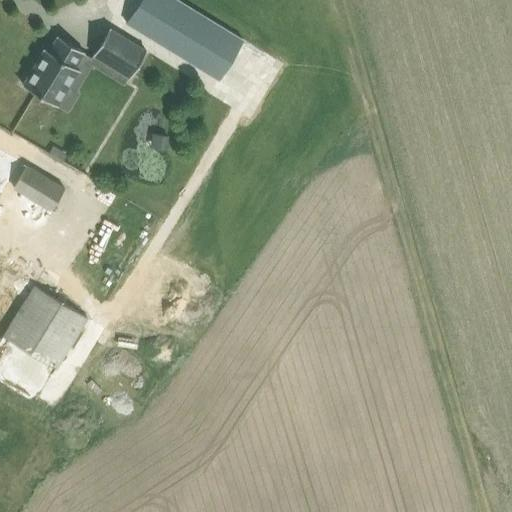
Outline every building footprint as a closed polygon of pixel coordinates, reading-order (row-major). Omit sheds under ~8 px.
[(179,0),(139,0),(126,22),(218,79),(243,39),(179,0)] [(109,27),(100,41),(93,53),(130,76),(146,50),(109,27)] [(58,34),(49,50),(45,47),(23,83),(50,100),(60,83),(67,88),(79,68),(75,66),(84,50),(58,34)] [(0,147),(0,197),(22,161),(0,147)] [(64,187),(27,164),(14,186),(51,209),(64,187)]
